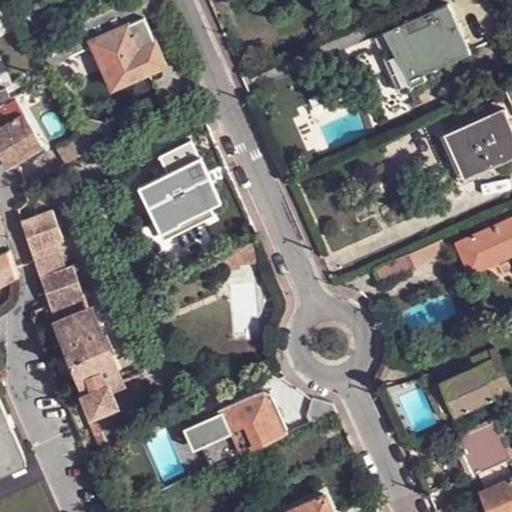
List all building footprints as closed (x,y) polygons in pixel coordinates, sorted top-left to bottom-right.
[(145,16),(159,10),(154,0),(126,0),(28,42),(38,58),(41,57),(43,57),(45,58),(48,62),(52,68),(71,53),(93,43),(113,86),(161,65),(162,67),(162,70),(161,72),(161,74),(159,76),(158,76),(154,79),(163,99),(191,82),(179,55),(165,61),(156,40),(151,29),(145,16)] [(483,0),(495,32),(510,27),(499,0),(483,0)] [(407,33),(423,70),(471,50),(449,2),(433,9),(437,19),(407,33)] [(433,9),(402,22),(407,33),(437,19),(433,9)] [(412,74),(423,70),(407,33),(402,22),(391,27),(412,74)] [(170,34),(164,23),(151,29),(156,40),(170,34)] [(42,104),(33,85),(15,97),(25,113),(42,104)] [(6,87),(0,89),(0,106),(12,99),(6,87)] [(25,113),(15,97),(10,100),(0,106),(0,113),(6,124),(25,113)] [(511,154),(511,123),(504,106),(447,131),(457,154),(462,152),(471,173),(511,154)] [(42,144),(25,113),(6,124),(0,127),(0,154),(6,166),(42,144)] [(70,159),(90,146),(82,133),(63,145),(70,159)] [(200,178),(207,175),(209,174),(200,155),(198,155),(191,138),(157,152),(163,165),(171,162),(173,166),(137,183),(158,229),(179,220),(177,218),(211,204),(207,195),(200,178)] [(214,192),(207,175),(200,178),(207,195),(214,192)] [(511,205),(495,213),(499,222),(511,215),(511,205)] [(22,221),(52,303),(58,321),(91,307),(75,265),(66,269),(55,241),(64,237),(53,209),(22,221)] [(0,251),(11,247),(0,214),(0,251)] [(511,215),(499,222),(461,239),(475,271),(511,253),(511,215)] [(412,251),(418,267),(448,253),(441,236),(412,251)] [(0,282),(20,274),(11,247),(0,251),(0,282)] [(412,251),(377,266),(384,282),(418,267),(412,251)] [(232,281),(235,328),(270,325),(267,279),(232,281)] [(91,307),(58,321),(72,354),(58,360),(64,374),(77,369),(90,398),(84,401),(97,433),(103,430),(109,445),(122,439),(116,424),(123,421),(108,386),(122,380),(92,306),(91,307)] [(481,361),(494,393),(511,385),(511,379),(498,345),(492,347),(490,347),(457,363),(459,370),(481,361)] [(458,408),(494,393),(481,361),(459,370),(445,377),(458,408)] [(271,388),(262,386),(221,404),(220,403),(209,407),(211,411),(182,424),(193,446),(208,440),(220,464),(244,453),(241,447),(287,427),(271,388)] [(0,459),(25,448),(0,392),(0,459)] [(220,403),(217,397),(187,410),(191,419),(211,411),(209,407),(220,403)] [(473,467),(474,470),(511,453),(511,448),(509,443),(498,416),(458,433),(465,451),(463,455),(469,466),(473,467)] [(103,430),(97,433),(103,447),(109,445),(103,430)] [(109,445),(101,448),(108,465),(129,455),(122,439),(109,445)] [(511,511),(511,476),(485,489),(495,511),(511,511)] [(184,511),(203,511),(207,510),(196,485),(176,493),(184,511)] [(333,511),(324,492),(280,511),(333,511)] [(149,511),(145,503),(136,505),(139,511),(149,511)]
